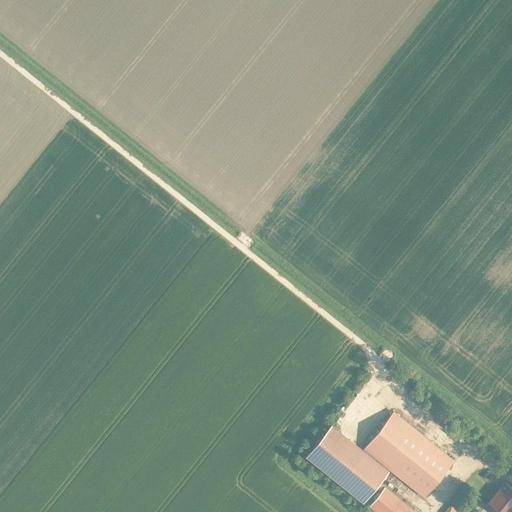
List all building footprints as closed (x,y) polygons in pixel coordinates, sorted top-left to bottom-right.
[(376,374),(371,379),(375,383),(372,386),(377,392),(386,384),(376,374)] [(424,496),(453,460),(393,411),(364,448),(367,451),(389,468),(424,496)] [(331,426),(309,454),(365,499),(389,468),(367,451),(365,453),(331,426)] [(511,503),(511,486),(505,481),(487,504),(496,511),(511,511),(511,507),(510,506),(511,503)] [(378,511),(416,511),(380,483),(376,488),(381,491),(370,505),(378,511)]
